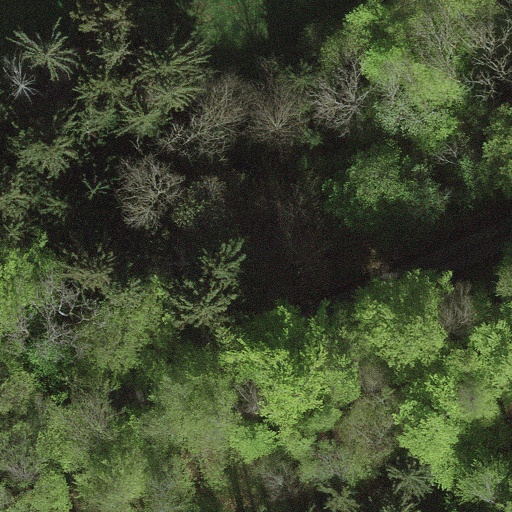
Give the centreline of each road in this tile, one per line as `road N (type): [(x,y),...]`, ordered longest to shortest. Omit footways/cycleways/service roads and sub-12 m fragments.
road 1 (unclassified): [(511,229),(0,445)]
road 2 (track): [(108,0),(54,123),(0,182)]
